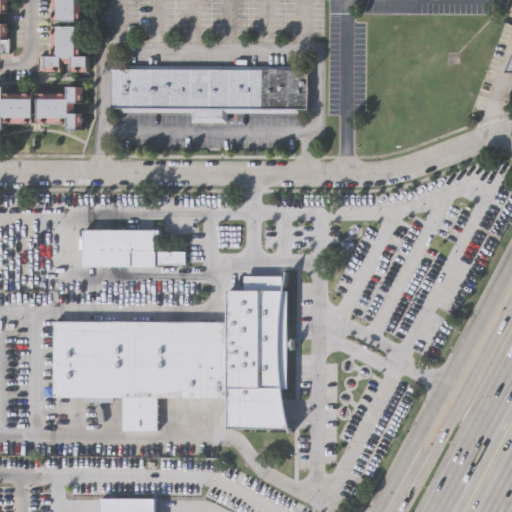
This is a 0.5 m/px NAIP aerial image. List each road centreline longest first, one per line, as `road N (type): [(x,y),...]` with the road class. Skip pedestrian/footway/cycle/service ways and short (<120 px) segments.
road 1 (tertiary): [(482,137),(385,170),(344,173),(0,172)]
road 2 (secondary): [(511,255),(374,511)]
road 3 (motorway): [(511,303),(432,452)]
road 4 (motorway): [(511,375),(438,511)]
